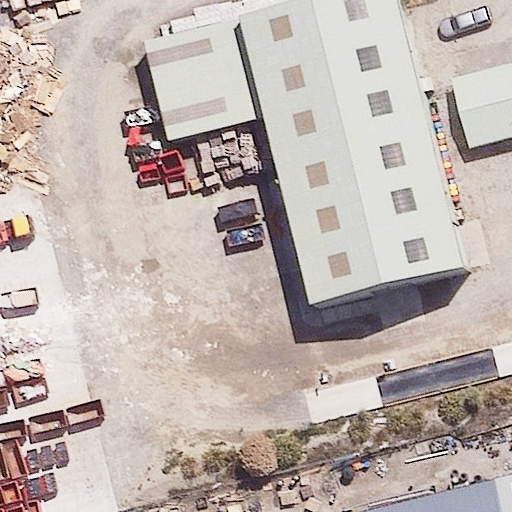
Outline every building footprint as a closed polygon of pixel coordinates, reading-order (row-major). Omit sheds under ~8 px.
[(385,0),(357,0),(239,30),(262,124),(309,308),(454,271),(385,0)] [(262,124),(239,30),(133,57),(157,151),(262,124)] [(511,74),(441,92),(457,156),(511,142),(511,74)] [(7,373),(23,483),(184,460),(168,349),(7,373)] [(511,511),(511,484),(401,511),(511,511)]
